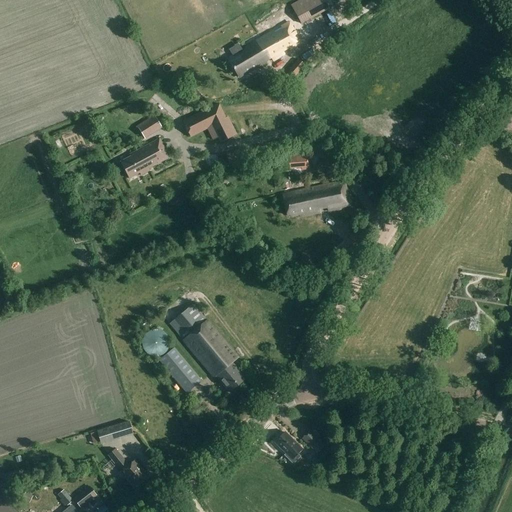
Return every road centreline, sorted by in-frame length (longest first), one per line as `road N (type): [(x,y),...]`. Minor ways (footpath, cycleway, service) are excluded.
road 1 (unclassified): [(277,67),(295,122),(351,179),(389,235)]
road 2 (tertiary): [(511,431),(378,398),(310,394)]
road 3 (unclassified): [(389,235),(511,75)]
road 4 (tertiary): [(155,511),(259,417),(310,394)]
road 5 (unclassified): [(310,394),(311,357),(389,235)]
road 6 (track): [(377,0),(277,67)]
